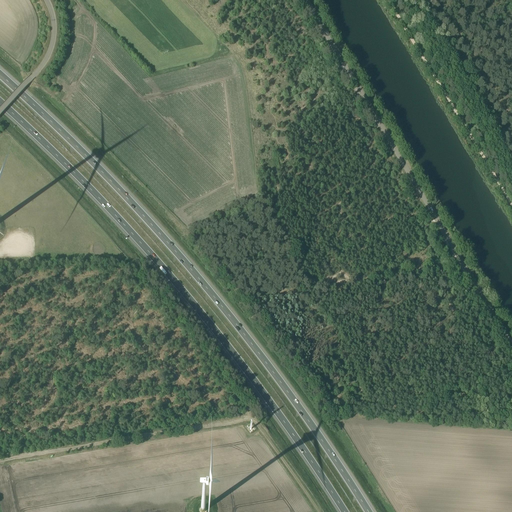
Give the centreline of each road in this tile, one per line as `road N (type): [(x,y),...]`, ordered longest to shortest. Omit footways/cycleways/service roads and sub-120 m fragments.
road 1 (motorway): [(367,511),(210,292),(0,75)]
road 2 (motorway): [(0,102),(192,303),(343,511)]
road 3 (unclassified): [(511,347),(302,0)]
road 4 (track): [(0,462),(250,417)]
road 5 (track): [(511,205),(389,0)]
road 6 (track): [(214,367),(318,511)]
road 7 (unclassified): [(0,112),(52,43),(45,0)]
